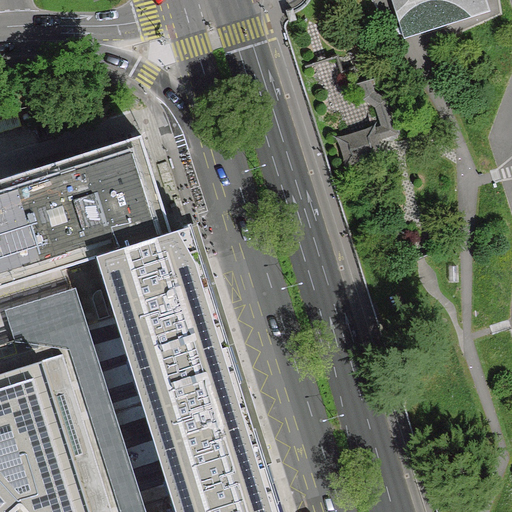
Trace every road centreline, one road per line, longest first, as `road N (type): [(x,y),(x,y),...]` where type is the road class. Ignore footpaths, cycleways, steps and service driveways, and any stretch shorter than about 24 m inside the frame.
road 1 (primary): [(392,511),(244,31),(215,0)]
road 2 (primary): [(224,138),(340,511)]
road 3 (primary): [(0,37),(102,53),(149,75),(224,138)]
road 4 (primary): [(199,0),(195,45),(224,138)]
road 5 (primary): [(45,29),(130,23),(177,0)]
